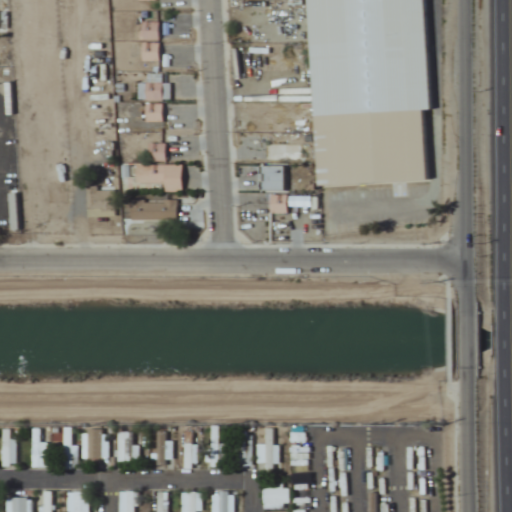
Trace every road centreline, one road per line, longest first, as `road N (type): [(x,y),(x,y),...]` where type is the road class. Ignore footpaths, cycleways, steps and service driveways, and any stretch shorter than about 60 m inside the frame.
road 1 (trunk): [(505,0),(511,511)]
road 2 (residential): [(464,260),(0,259)]
road 3 (residential): [(466,301),(466,0)]
road 4 (residential): [(210,0),(226,260)]
road 5 (residential): [(0,481),(253,481)]
road 6 (residential): [(469,511),(466,378)]
